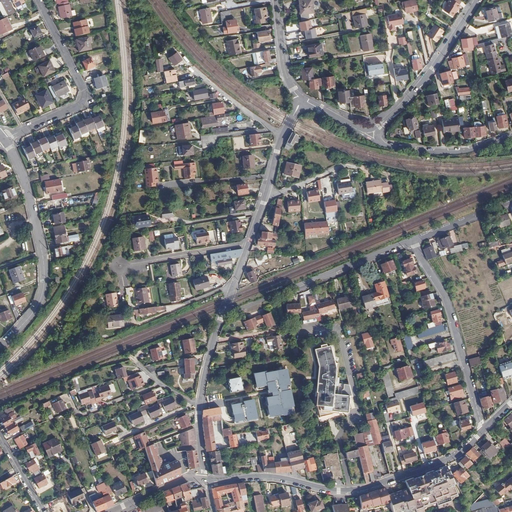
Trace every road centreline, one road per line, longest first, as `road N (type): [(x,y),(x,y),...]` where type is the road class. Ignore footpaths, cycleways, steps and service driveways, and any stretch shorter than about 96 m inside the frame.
road 1 (secondary): [(480,432),(448,458),(350,492),(273,477),(204,479)]
road 2 (residential): [(0,348),(35,310),(45,285),(28,188),(4,138)]
road 3 (residential): [(413,241),(221,319)]
road 4 (residential): [(413,241),(446,298),(480,432)]
road 5 (residential): [(39,0),(85,98),(4,138)]
road 6 (residential): [(479,0),(416,98),(372,136)]
road 7 (unclassified): [(221,319),(198,412),(204,479)]
road 8 (residential): [(250,243),(301,99)]
road 9 (residential): [(372,136),(404,149),(453,152),(511,138)]
road 10 (residential): [(250,243),(128,264)]
